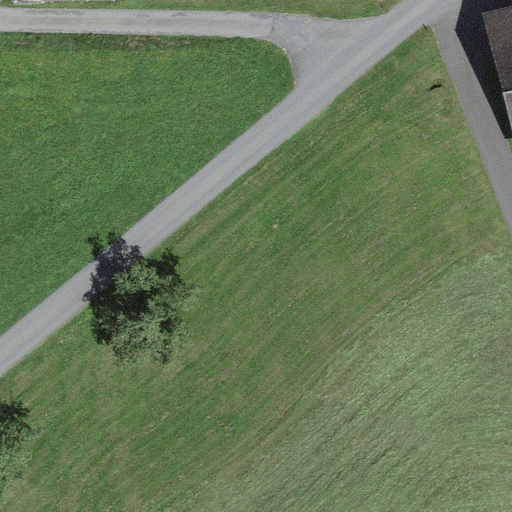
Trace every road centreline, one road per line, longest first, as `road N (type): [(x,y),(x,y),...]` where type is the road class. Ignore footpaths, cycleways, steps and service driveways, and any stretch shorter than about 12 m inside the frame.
road 1 (unclassified): [(0,348),(357,56)]
road 2 (unclassified): [(357,56),(270,26),(0,18)]
